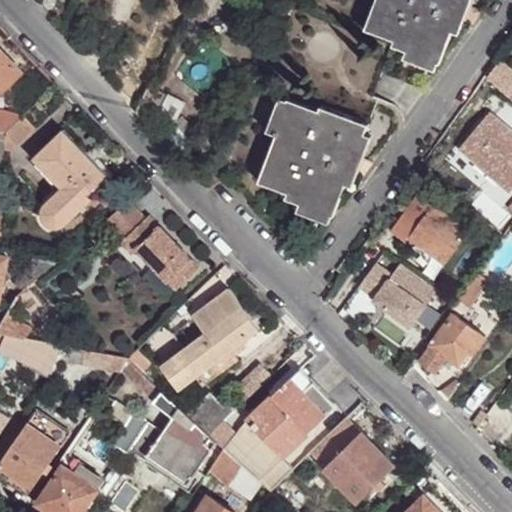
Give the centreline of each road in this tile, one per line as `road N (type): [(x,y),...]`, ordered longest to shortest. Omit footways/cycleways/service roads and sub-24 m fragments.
road 1 (residential): [(301,293),(9,0)]
road 2 (residential): [(511,2),(301,293)]
road 3 (residential): [(511,505),(301,293)]
